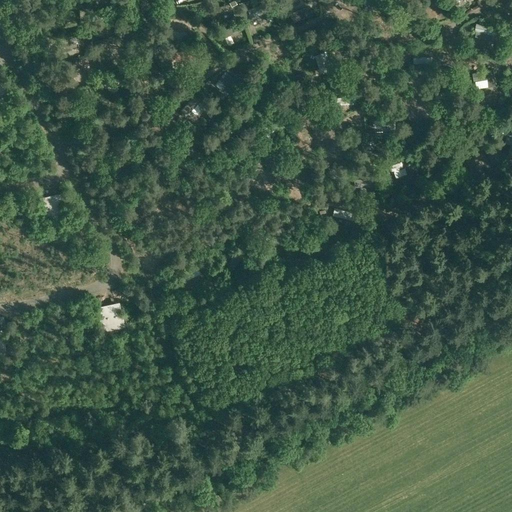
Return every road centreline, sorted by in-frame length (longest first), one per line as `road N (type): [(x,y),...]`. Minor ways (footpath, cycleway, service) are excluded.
road 1 (unknown): [(335,11),(221,63),(178,104),(174,120),(183,137),(381,210),(511,155)]
road 2 (track): [(511,314),(133,511)]
